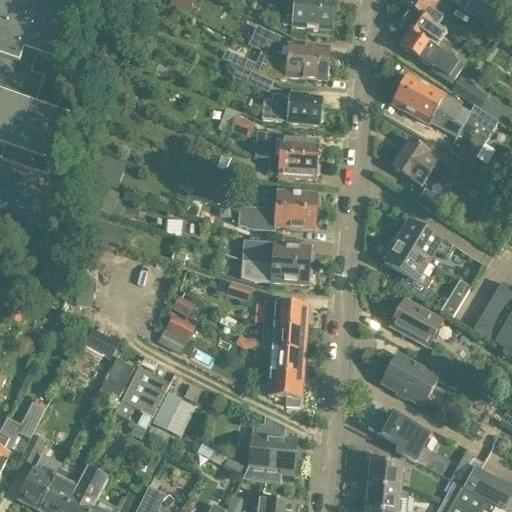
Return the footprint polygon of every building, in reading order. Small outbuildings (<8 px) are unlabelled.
[(0,0),(0,146),(4,148),(0,159),(0,160),(47,177),(68,117),(35,105),(44,78),(30,74),(36,57),(49,62),(70,0),(0,0)] [(103,0),(102,9),(113,12),(115,0),(103,0)] [(171,0),(169,6),(189,15),(195,0),(171,0)] [(284,0),(283,12),(332,16),(333,0),(284,0)] [(429,0),(405,0),(401,6),(410,12),(427,23),(436,29),(442,20),(433,14),(439,6),(429,0)] [(470,0),(464,10),(505,35),(511,23),(511,20),(478,0),(470,0)] [(332,16),(283,12),(282,27),(291,28),(291,29),(330,33),(332,16)] [(410,12),(399,29),(408,35),(408,34),(453,64),(458,58),(454,55),(457,52),(442,42),(446,36),(437,30),(436,29),(427,23),(410,12)] [(257,29),(248,47),(266,56),(273,59),(280,62),(327,66),(329,50),(288,46),(287,48),(277,47),(278,39),(257,29)] [(408,35),(399,48),(432,71),(434,68),(446,76),(447,73),(456,79),(462,70),(453,64),(408,34),(408,35)] [(98,40),(95,60),(106,61),(109,42),(98,40)] [(501,48),(511,54),(511,44),(505,41),(501,48)] [(225,53),(221,61),(253,75),(274,84),(275,80),(279,82),(287,83),(287,79),(326,83),(327,66),(280,62),(273,59),(266,56),(260,69),(225,53)] [(253,75),(248,86),(269,95),(274,84),(253,75)] [(401,90),(399,93),(435,112),(463,128),(486,143),(498,126),(474,110),(471,115),(453,105),(442,99),(443,98),(407,78),(405,81),(403,82),(400,86),(401,90)] [(451,93),(479,111),(488,97),(461,79),(451,93)] [(393,104),(391,107),(428,127),(429,125),(456,140),(448,154),(470,168),(476,159),(486,166),(494,153),(484,147),(486,143),(463,128),(435,112),(399,93),(398,95),(395,96),(392,100),(393,104)] [(264,102),(262,122),(286,124),(286,125),(319,128),(319,125),(322,122),(323,116),(320,113),(321,100),(289,97),(289,98),(273,97),(272,103),(264,102)] [(230,133),(248,139),(254,124),(235,117),(230,133)] [(253,143),(252,152),(255,154),(255,158),(270,159),(282,160),(317,163),(317,159),(320,157),(320,150),(318,148),(318,143),(280,140),(281,136),(257,134),(256,141),(253,143)] [(432,173),(447,183),(458,168),(430,150),(427,153),(410,142),(392,170),(410,182),(422,189),(432,173)] [(104,188),(113,163),(95,157),(87,182),(104,188)] [(224,173),(247,182),(252,168),(230,159),(224,173)] [(270,159),(268,177),(277,177),(277,179),(315,181),(316,177),(318,175),(319,168),(316,166),(317,163),(282,160),(270,159)] [(117,195),(98,189),(93,205),(112,211),(117,195)] [(263,202),(262,211),(316,215),(317,196),(276,193),(275,203),(263,202)] [(425,193),(416,207),(435,219),(444,205),(425,193)] [(242,195),(241,208),(257,210),(258,196),(242,195)] [(316,215),(262,211),(262,219),(274,220),(273,230),(314,233),(316,215)] [(94,239),(121,246),(125,230),(99,223),(94,239)] [(393,238),(391,242),(428,265),(435,253),(445,260),(451,250),(408,225),(404,232),(400,233),(396,235),(393,238)] [(409,295),(439,314),(447,303),(426,290),(431,282),(421,276),(428,265),(391,242),(390,243),(389,246),(387,250),(387,254),(388,258),(383,266),(415,285),(409,295)] [(245,244),(244,263),(309,268),(309,264),(312,263),(313,256),(310,254),(311,249),(245,244)] [(83,254),(83,265),(95,266),(96,255),(83,254)] [(174,255),(171,263),(184,267),(186,259),(174,255)] [(244,263),(243,280),(251,283),(308,287),(308,282),(311,281),(311,274),(309,272),(309,268),(244,263)] [(447,303),(439,314),(451,321),(470,289),(459,283),(447,303)] [(230,285),(227,298),(246,303),(250,291),(230,285)] [(473,333),(511,355),(511,291),(501,285),(473,333)] [(172,310),(189,319),(194,308),(177,300),(172,310)] [(17,302),(9,319),(19,324),(27,307),(17,302)] [(390,329),(427,349),(442,323),(404,302),(390,329)] [(265,304),(263,328),(305,331),(306,320),(308,319),(308,312),(306,310),(307,307),(265,304)] [(174,317),(166,332),(186,343),(194,328),(174,317)] [(241,349),(270,351),(303,354),(304,343),(306,342),(307,335),(305,333),(305,331),(263,328),(262,341),(242,339),(239,338),(235,346),(241,349)] [(186,344),(186,343),(166,332),(164,331),(157,343),(180,355),(186,344)] [(211,366),(216,355),(198,346),(193,358),(211,366)] [(270,351),(269,375),(301,377),(302,375),(304,373),(304,366),(302,365),(303,354),(270,351)] [(426,364),(461,383),(467,373),(432,353),(426,364)] [(381,385),(422,408),(437,380),(397,357),(381,385)] [(100,392),(118,401),(135,369),(117,359),(100,392)] [(137,372),(114,416),(127,422),(133,410),(138,413),(142,414),(158,383),(137,372)] [(301,377),(269,375),(267,398),(286,400),(285,408),(298,409),(299,401),(300,401),(300,398),(302,396),(303,389),(301,388),(301,377)] [(190,386),(184,399),(196,405),(202,393),(190,386)] [(166,396),(152,425),(180,439),(195,410),(166,396)] [(0,432),(0,474),(9,457),(7,457),(18,436),(30,442),(45,412),(32,406),(21,428),(6,421),(0,432)] [(501,422),(511,428),(511,412),(508,410),(501,422)] [(398,447),(394,453),(414,465),(429,437),(387,414),(384,420),(375,416),(367,430),(398,447)] [(296,443),(281,442),(281,438),(284,439),(284,428),(264,419),(263,427),(252,426),(251,439),(250,439),(248,468),(241,481),(265,485),(266,471),(280,472),(279,476),(292,477),(296,443)] [(468,421),(463,431),(474,437),(479,428),(468,421)] [(135,425),(130,436),(140,441),(146,430),(135,425)] [(151,427),(147,434),(152,437),(156,429),(151,427)] [(38,432),(23,461),(32,466),(43,444),(40,442),(44,435),(38,432)] [(129,444),(123,456),(135,462),(141,450),(129,444)] [(465,491),(479,467),(462,457),(449,482),(465,491)] [(228,459),(223,469),(238,477),(243,467),(228,459)] [(370,464),(368,488),(398,491),(400,466),(370,464)] [(32,470),(17,501),(20,502),(20,505),(26,508),(28,507),(38,511),(54,482),(57,476),(60,470),(51,466),(46,477),(32,470)] [(78,487),(65,511),(91,511),(96,503),(109,478),(88,468),(82,480),(78,487)] [(54,482),(38,511),(65,511),(78,487),(82,480),(61,469),(60,470),(57,476),(54,482)] [(511,511),(511,492),(477,474),(466,493),(500,511),(511,511)] [(452,485),(445,499),(453,503),(461,490),(452,485)] [(368,488),(366,511),(396,511),(398,491),(368,488)] [(453,503),(448,511),(500,511),(466,493),(461,490),(453,503)] [(91,511),(135,511),(142,499),(129,492),(118,511),(113,511),(96,503),(91,511)] [(158,511),(165,500),(148,492),(137,511),(158,511)] [(234,496),(227,511),(229,511),(242,511),(247,503),(234,496)] [(445,499),(437,511),(448,511),(453,503),(445,499)] [(259,501),(257,511),(293,511),(294,510),(293,509),(292,508),(293,505),(259,501)]
